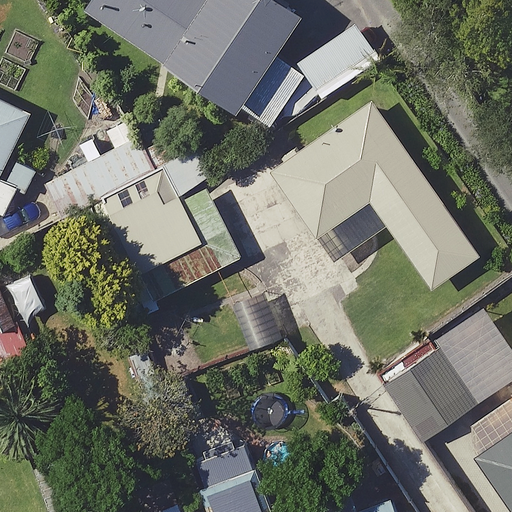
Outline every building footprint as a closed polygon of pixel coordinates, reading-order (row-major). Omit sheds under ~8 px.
[(249,106),(275,123),(308,73),(282,56),(310,13),(291,0),(96,0),(91,10),(246,111),(249,106)] [(384,58),(359,23),(304,62),(329,98),(384,58)] [(33,112),(0,96),(0,208),(9,213),(22,185),(3,176),(33,112)] [(484,254),(376,99),(276,169),(323,237),(376,200),(437,287),(484,254)] [(197,148),(102,195),(153,301),(249,254),(197,148)] [(1,287),(0,288),(0,332),(20,322),(1,287)] [(292,337),(271,289),(232,306),(253,354),(292,337)] [(511,379),(511,349),(488,313),(389,379),(427,436),(511,379)] [(511,409),(472,437),(485,457),(511,497),(511,409)] [(277,511),(269,480),(218,493),(223,511),(277,511)] [(405,511),(398,492),(341,511),(405,511)] [(188,511),(183,499),(149,511),(188,511)]
